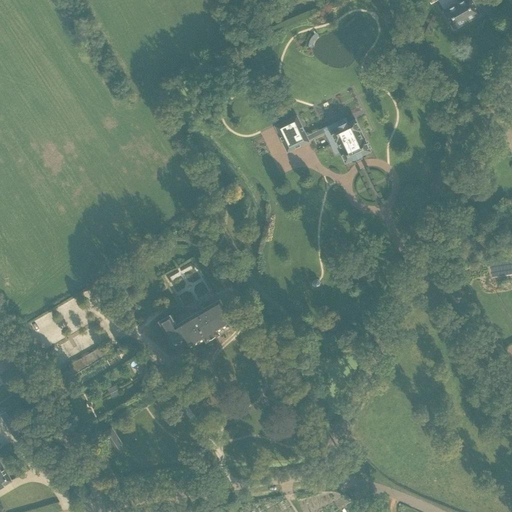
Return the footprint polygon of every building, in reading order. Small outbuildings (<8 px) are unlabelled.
[(464,0),(444,12),(454,30),(480,15),(471,0),(464,0)] [(259,60),(252,63),(256,70),(262,67),(259,60)] [(361,130),(356,119),(349,122),(347,118),(307,136),(297,115),(275,125),(288,151),(309,141),(308,139),(325,131),(336,153),(340,151),(346,163),(371,151),(365,140),(364,141),(359,131),(361,130)] [(218,330),(234,321),(221,299),(177,324),(171,314),(160,321),(174,345),(185,339),(189,347),(205,338),(207,341),(220,333),(218,330)] [(109,365),(121,358),(116,349),(104,356),(100,348),(68,366),(70,369),(56,377),(59,382),(63,389),(73,383),(69,377),(104,357),(109,365)] [(115,386),(108,390),(112,398),(119,394),(115,386)] [(18,419),(11,408),(1,413),(9,425),(18,419)] [(115,454),(123,448),(111,428),(96,437),(102,446),(108,443),(115,454)] [(79,444),(86,440),(83,435),(76,439),(79,444)] [(0,487),(11,481),(0,462),(0,487)]
